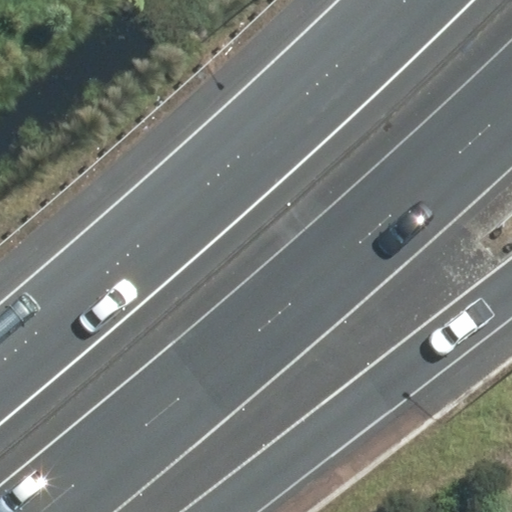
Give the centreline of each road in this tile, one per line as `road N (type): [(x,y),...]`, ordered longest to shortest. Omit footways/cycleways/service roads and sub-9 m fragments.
road 1 (motorway): [(511,113),(229,379),(66,511)]
road 2 (motorway): [(0,347),(394,0)]
road 3 (motorway): [(511,319),(253,511)]
